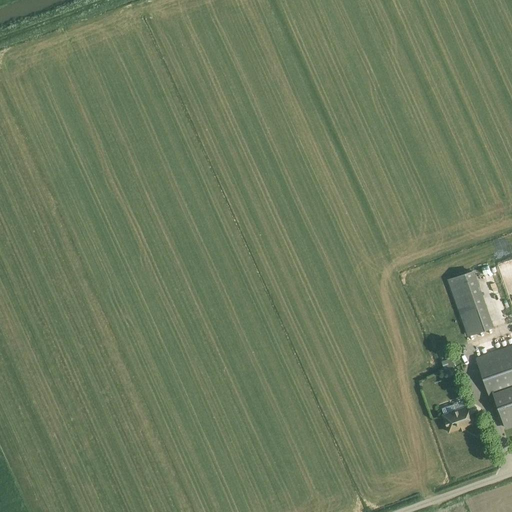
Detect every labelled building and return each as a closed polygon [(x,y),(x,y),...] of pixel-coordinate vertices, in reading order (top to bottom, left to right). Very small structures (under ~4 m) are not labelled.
[(489,281),(496,280),(493,266),(486,268),(489,281)] [(492,328),(483,301),(459,310),(468,336),(492,328)] [(511,425),(511,346),(476,359),(490,399),(495,397),(505,428),(511,425)] [(445,372),(455,368),(451,358),(441,361),(445,372)] [(454,404),(442,408),(445,415),(443,415),(449,432),(474,423),(468,407),(456,411),(454,404)]
